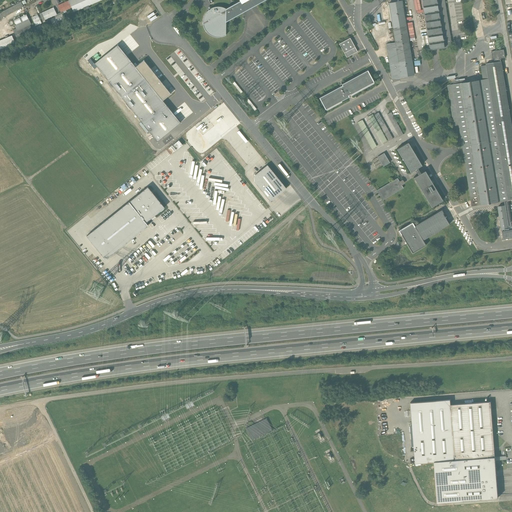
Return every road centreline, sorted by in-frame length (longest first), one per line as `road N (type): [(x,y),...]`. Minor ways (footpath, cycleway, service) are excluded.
road 1 (track): [(511,357),(40,400),(92,511)]
road 2 (motorway): [(0,392),(176,363),(511,330)]
road 3 (motorway): [(511,313),(178,345),(0,374)]
road 4 (unclassified): [(0,349),(208,291),(368,294)]
road 5 (unclassified): [(368,294),(347,242),(171,27)]
